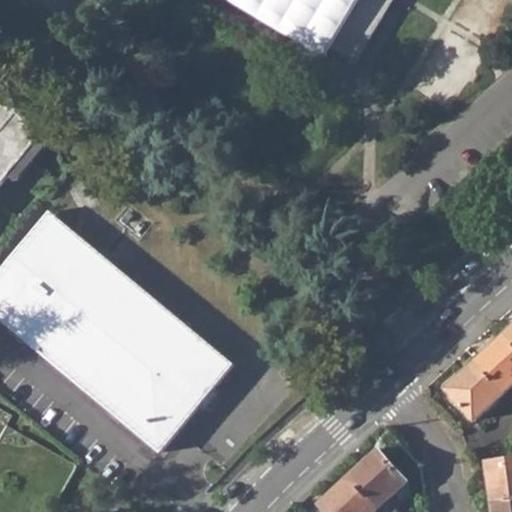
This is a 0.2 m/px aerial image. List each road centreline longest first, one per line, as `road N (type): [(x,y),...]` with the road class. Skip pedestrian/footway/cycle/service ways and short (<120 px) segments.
road 1 (unclassified): [(415,354),(368,306),(357,270),(366,238),(387,206),(511,95)]
road 2 (tertiary): [(382,384),(249,511)]
road 3 (residential): [(382,384),(446,458),(454,511)]
road 4 (tertiary): [(511,265),(415,354)]
